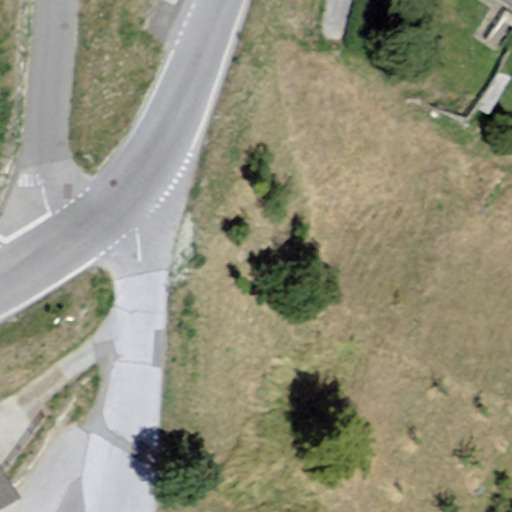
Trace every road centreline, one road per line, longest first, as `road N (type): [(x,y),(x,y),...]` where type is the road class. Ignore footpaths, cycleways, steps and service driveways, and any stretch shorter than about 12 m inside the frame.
road 1 (unclassified): [(220,0),(172,115),(122,197),(56,254)]
road 2 (residential): [(56,254),(43,218),(54,0)]
